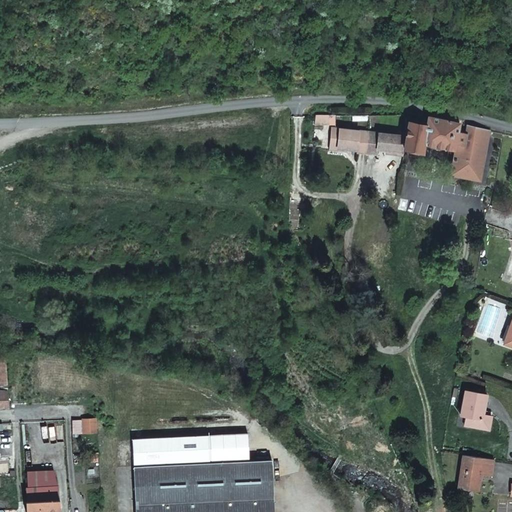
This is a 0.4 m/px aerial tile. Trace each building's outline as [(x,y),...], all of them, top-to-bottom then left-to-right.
[(333,124),(333,114),(316,113),(315,123),(333,124)] [(410,122),(407,135),(405,146),(422,150),(424,141),(454,148),(458,131),(460,123),(454,121),(429,116),(426,126),(410,122)] [(466,133),(458,131),(454,148),(449,172),(478,179),(489,129),(468,124),(466,133)] [(358,151),(365,152),(369,131),(331,128),(330,140),(339,140),(338,147),(358,149),(358,151)] [(394,153),(403,154),(405,146),(407,135),(369,131),(365,152),(376,153),(377,148),(385,148),(394,149),(394,153)] [(338,149),(338,147),(339,140),(330,140),(330,148),(338,149)] [(0,406),(9,406),(8,389),(2,389),(0,388),(0,406)] [(472,425),(492,429),(494,415),(487,414),(490,394),(469,390),(465,416),(469,416),(473,417),(472,425)] [(90,417),(81,418),(82,432),(97,431),(96,417),(90,417)] [(132,435),(133,464),(247,459),(246,431),(132,435)] [(492,475),(494,458),(463,454),(459,488),(479,490),(481,474),(492,475)] [(134,511),(273,511),(272,458),(247,459),(133,464),(134,511)] [(40,499),(27,500),(26,500),(26,505),(26,511),(60,511),(59,498),(58,498),(57,485),(39,486),(40,499)] [(39,486),(26,486),(27,500),(40,499),(39,486)]
